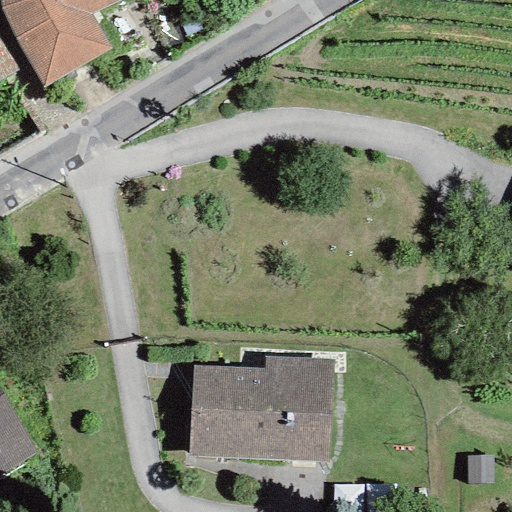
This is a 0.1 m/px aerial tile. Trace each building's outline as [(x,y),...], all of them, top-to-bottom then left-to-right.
[(0,0),(0,8),(14,39),(44,88),(113,49),(91,16),(126,0),(0,0)] [(0,82),(18,71),(0,43),(0,82)] [(192,365),(187,456),(326,461),(332,360),(263,358),(264,370),(192,365)] [(0,474),(37,451),(0,391),(0,474)] [(494,485),(493,456),(465,456),(466,486),(494,485)]
